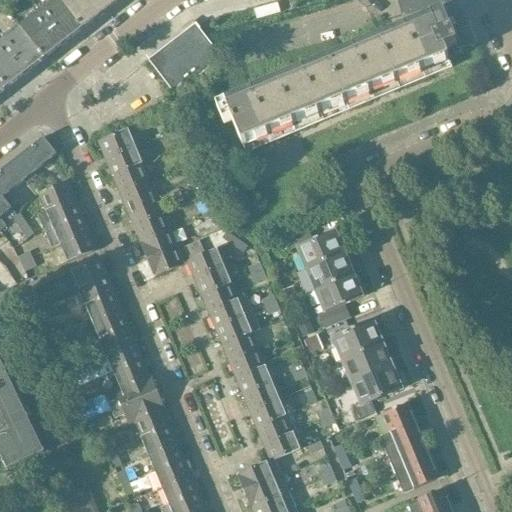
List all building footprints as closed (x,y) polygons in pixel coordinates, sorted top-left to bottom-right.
[(58,0),(54,0),(38,12),(19,27),(45,60),(82,31),(58,0)] [(119,0),(58,0),(82,31),(120,1),(119,0)] [(447,0),(406,0),(398,4),(402,18),(426,11),(429,17),(451,8),(447,0)] [(458,5),(451,8),(429,17),(432,24),(227,110),(245,153),(451,66),(444,51),(455,46),(457,50),(474,46),(466,28),(468,27),(458,5)] [(147,61),(173,95),(174,96),(222,59),(195,25),(147,61)] [(45,60),(19,27),(0,42),(0,80),(7,89),(45,60)] [(165,128),(168,134),(180,129),(177,122),(165,128)] [(180,129),(168,134),(171,142),(183,137),(180,129)] [(98,143),(105,160),(135,148),(127,131),(98,143)] [(35,144),(15,160),(32,182),(37,178),(33,174),(56,156),(43,138),(39,141),(38,140),(35,143),(35,144)] [(135,148),(105,160),(112,177),(141,165),(135,148)] [(180,160),(183,167),(194,162),(191,155),(180,160)] [(0,195),(2,198),(23,181),(27,186),(32,182),(15,160),(0,171),(0,195)] [(194,162),(183,167),(186,174),(198,169),(194,162)] [(141,165),(112,177),(119,193),(148,181),(141,165)] [(200,195),(207,191),(202,180),(195,183),(200,195)] [(148,181),(119,193),(126,211),(156,199),(148,181)] [(39,196),(46,213),(75,200),(68,183),(39,196)] [(194,183),(190,185),(180,189),(183,196),(197,191),(194,183)] [(183,201),(178,190),(165,195),(170,207),(183,201)] [(0,230),(1,231),(6,227),(0,219),(0,217),(11,209),(2,198),(0,195),(0,230)] [(156,199),(126,211),(133,227),(162,215),(156,199)] [(75,200),(46,213),(37,216),(44,233),(82,217),(75,200)] [(204,204),(209,215),(217,212),(212,201),(204,204)] [(217,212),(209,215),(214,227),(222,223),(217,212)] [(13,219),(27,240),(33,235),(20,214),(13,219)] [(162,215),(133,227),(140,243),(169,232),(162,215)] [(82,217),(44,233),(52,250),(60,246),(89,234),(82,217)] [(345,252),(341,243),(339,243),(335,233),(312,242),(308,231),(280,243),(284,253),(296,248),(305,271),(344,255),(343,253),(345,252)] [(169,232),(140,243),(139,244),(146,261),(176,249),(169,232)] [(234,239),(227,233),(222,240),(229,245),(234,239)] [(89,234),(60,246),(67,264),(97,252),(89,234)] [(234,239),(229,245),(242,254),(247,247),(234,239)] [(184,266),(176,249),(146,261),(154,279),(184,266)] [(223,267),(216,251),(187,263),(194,280),(223,267)] [(344,255),(305,271),(315,293),(353,277),(349,266),(351,265),(347,256),(345,256),(344,255)] [(100,260),(71,273),(78,289),(107,277),(100,260)] [(248,270),(251,277),(263,272),(260,265),(248,270)] [(223,267),(194,280),(201,297),(231,285),(223,267)] [(263,272),(251,277),(254,284),(265,279),(263,272)] [(107,277),(78,289),(84,305),(114,293),(107,277)] [(353,277),(315,293),(324,315),(318,317),(323,331),(350,320),(344,306),(362,299),(358,288),(360,287),(356,277),(354,278),(353,277)] [(231,285),(201,297),(208,313),(237,301),(231,285)] [(114,293),(84,305),(92,323),(122,311),(114,293)] [(30,308),(24,295),(17,298),(23,311),(30,308)] [(246,297),(237,301),(208,313),(215,330),(253,314),(246,297)] [(261,302),(264,309),(276,304),(273,297),(261,302)] [(276,304),(264,309),(267,316),(279,311),(276,304)] [(122,311),(92,323),(100,341),(129,329),(122,311)] [(26,317),(31,327),(38,324),(33,313),(26,317)] [(253,314),(215,330),(222,347),(251,335),(260,331),(253,314)] [(332,339),(341,360),(381,344),(381,343),(382,340),(380,334),(377,333),(372,323),(332,339)] [(44,336),(38,324),(31,327),(37,339),(44,336)] [(129,329),(100,341),(106,357),(136,345),(129,329)] [(275,335),(278,342),(290,337),(287,331),(275,335)] [(251,335),(222,347),(228,363),(258,351),(251,335)] [(290,337),(278,342),(281,350),(293,345),(290,337)] [(309,356),(323,350),(317,337),(304,342),(309,356)] [(381,344),(341,360),(352,386),(392,369),(387,358),(389,355),(386,348),(383,347),(381,344)] [(136,345),(106,357),(113,373),(142,361),(136,345)] [(42,352),(48,363),(55,359),(50,348),(42,352)] [(258,351),(228,363),(235,379),(265,367),(258,351)] [(55,359),(48,363),(53,374),(61,371),(55,359)] [(142,361),(113,373),(119,389),(149,377),(142,361)] [(34,436),(0,363),(0,455),(7,471),(43,454),(42,452),(34,436)] [(289,368),(292,376),(303,371),(300,364),(289,368)] [(265,367),(235,379),(242,396),(272,384),(265,367)] [(392,369),(352,386),(361,407),(401,390),(396,380),(398,377),(395,371),(392,369)] [(303,371),(292,376),(295,383),(306,378),(303,371)] [(325,374),(315,378),(319,387),(328,383),(325,374)] [(149,377),(119,389),(113,391),(117,401),(108,405),(111,413),(158,393),(157,391),(156,390),(152,381),(153,379),(151,378),(150,376),(149,377)] [(57,383),(63,394),(70,391),(65,379),(57,383)] [(272,384),(242,396),(249,412),(278,400),(272,384)] [(51,388),(31,397),(42,421),(62,411),(51,388)] [(70,391),(63,394),(68,406),(75,402),(70,391)] [(113,391),(104,395),(108,405),(117,401),(113,391)] [(317,403),(312,392),(305,395),(310,406),(317,403)] [(158,393),(111,413),(114,420),(124,416),(128,426),(134,424),(163,412),(165,411),(164,409),(164,407),(163,406),(159,397),(159,395),(158,393)] [(278,400),(249,412),(256,428),(285,416),(278,400)] [(375,413),(371,403),(352,411),(356,421),(375,413)] [(382,416),(390,434),(414,424),(407,405),(382,416)] [(317,416),(320,423),(331,418),(329,411),(317,416)] [(72,416),(77,427),(84,424),(79,412),(72,416)] [(163,412),(134,424),(140,439),(170,427),(163,412)] [(285,416),(256,428),(263,446),(292,434),(285,416)] [(331,418),(320,423),(323,430),(334,425),(331,418)] [(70,419),(34,436),(42,452),(77,436),(70,419)] [(84,424),(77,427),(82,438),(89,435),(84,424)] [(414,424),(390,434),(379,439),(387,458),(423,443),(414,424)] [(170,427),(140,439),(147,455),(176,443),(170,427)] [(292,434),(263,446),(269,462),(270,462),(274,461),(275,462),(300,451),(292,434)] [(102,441),(107,453),(114,450),(110,438),(102,441)] [(176,443),(147,455),(154,472),(184,460),(176,443)] [(311,456),(323,451),(320,443),(308,448),(311,456)] [(423,443),(387,458),(395,476),(430,462),(423,443)] [(341,446),(333,449),(336,456),(344,453),(341,446)] [(119,461),(114,450),(107,453),(114,469),(121,466),(119,461)] [(344,453),(336,456),(343,472),(350,468),(344,453)] [(184,460),(154,472),(161,489),(190,477),(184,460)] [(236,476),(243,493),(281,477),(275,462),(274,461),(270,462),(269,462),(236,476)] [(430,462),(395,476),(403,495),(438,480),(430,462)] [(17,499),(51,485),(43,467),(9,481),(17,499)] [(333,476),(330,468),(310,477),(313,484),(321,481),(333,476)] [(116,475),(121,485),(129,483),(124,472),(116,475)] [(336,482),(333,476),(321,481),(322,482),(313,486),(313,485),(299,490),(302,497),(336,482)] [(190,477),(161,489),(168,506),(197,493),(190,477)] [(281,477),(243,493),(250,510),(251,510),(288,494),(281,477)] [(347,483),(352,494),(360,491),(355,480),(347,483)] [(96,511),(83,481),(61,490),(69,511),(96,511)] [(129,483),(121,485),(126,498),(134,495),(129,483)] [(360,491),(352,494),(357,505),(364,502),(360,491)] [(443,491),(407,506),(409,511),(449,511),(451,511),(443,491)] [(197,493),(168,506),(160,509),(160,511),(200,511),(205,510),(197,493)] [(288,494),(251,510),(251,511),(292,511),(295,511),(288,494)] [(11,511),(6,500),(0,502),(0,506),(2,511),(11,511)] [(332,507),(334,511),(340,511),(347,509),(344,502),(332,507)]
